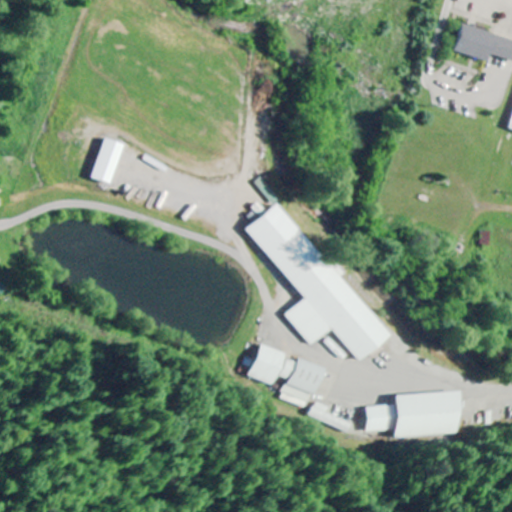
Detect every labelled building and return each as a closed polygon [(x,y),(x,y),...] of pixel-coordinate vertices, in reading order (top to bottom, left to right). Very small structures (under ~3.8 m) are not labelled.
[(452,52),(484,61),(486,53),(511,60),(511,40),(460,25),(452,52)] [(95,179),(113,185),(127,145),(108,139),(95,179)] [(247,229),(306,300),(288,315),(314,347),(335,330),(362,362),(390,339),(278,203),(247,229)] [(253,378),(278,386),(281,377),(291,381),(286,397),(316,407),(328,369),(300,360),(299,364),(288,360),(290,354),(263,345),(253,378)] [(401,438),(464,434),(461,392),(398,396),(398,406),(372,408),(374,433),(400,431),(401,438)] [(336,408),(324,402),(317,416),(355,434),(360,426),(334,413),(336,408)]
